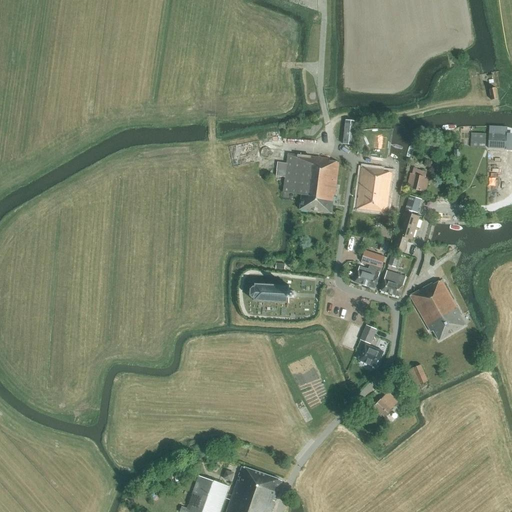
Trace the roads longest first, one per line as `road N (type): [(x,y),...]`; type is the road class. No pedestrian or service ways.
road 1 (residential): [(397,308),(386,365),(308,451),(278,511)]
road 2 (residential): [(328,130),(353,166),(338,280),(397,308)]
road 3 (track): [(328,130),(338,117),(478,102)]
